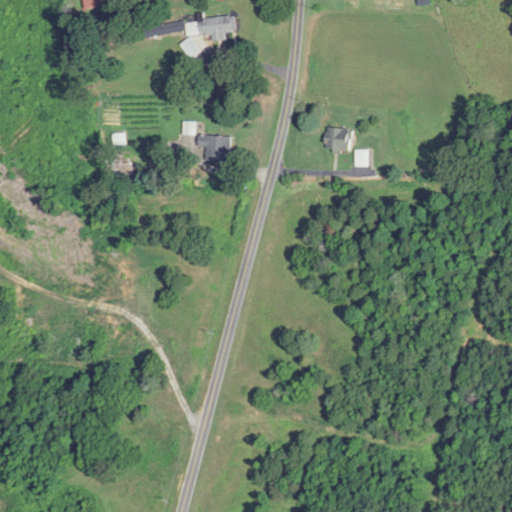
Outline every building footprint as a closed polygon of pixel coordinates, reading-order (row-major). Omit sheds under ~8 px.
[(190,33),(190,38),(227,34),(227,33),(238,32),(236,17),(149,27),(150,37),(190,33)] [(192,57),(201,51),(192,38),(183,45),(192,57)] [(353,130),(329,127),(326,149),(350,152),(353,130)] [(211,161),(233,161),(233,137),(201,137),(201,149),(211,149),(211,161)] [(357,166),(371,166),(371,150),(357,150),(357,166)]
